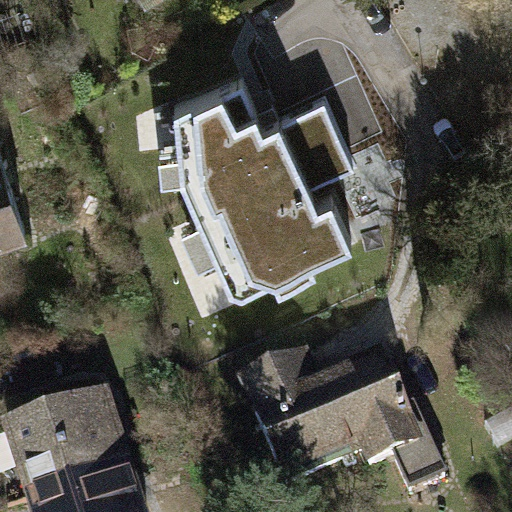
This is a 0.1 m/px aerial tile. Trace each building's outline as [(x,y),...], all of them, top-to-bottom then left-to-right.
[(264,124),(243,79),(177,108),(180,179),(228,284),(245,289),(352,242),(332,198),(317,205),(308,187),(355,166),(324,97),(264,124)] [(0,236),(27,228),(0,144),(0,236)] [(302,358),(243,384),(286,481),(363,448),(370,465),(394,455),(410,493),(445,477),(414,405),(401,411),(379,361),(315,388),(302,358)] [(112,401),(5,435),(27,504),(134,470),(112,401)] [(147,511),(134,470),(27,504),(29,511),(147,511)]
